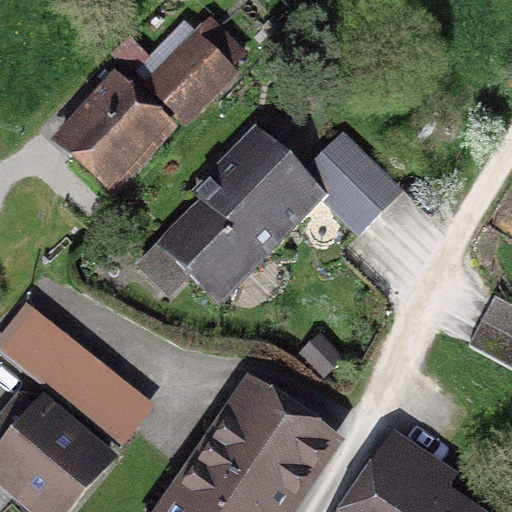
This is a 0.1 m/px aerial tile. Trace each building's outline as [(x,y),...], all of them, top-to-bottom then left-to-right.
[(156,95),(181,119),(243,55),(219,31),(156,95)] [(69,142),(115,183),(165,127),(111,77),(62,131),(71,139),(69,142)] [(205,203),(161,248),(218,304),(323,199),(359,234),(381,212),(325,156),(304,178),(258,132),(199,196),(205,203)] [(469,347),(511,369),(511,306),(495,298),(469,347)] [(0,355),(121,452),(154,410),(31,313),(0,352),(0,355)] [(282,511),(335,433),(261,382),(173,511),(282,511)] [(33,411),(22,401),(0,423),(0,491),(5,496),(24,511),(75,511),(118,461),(44,398),(33,411)] [(446,511),(379,466),(348,511),(446,511)]
